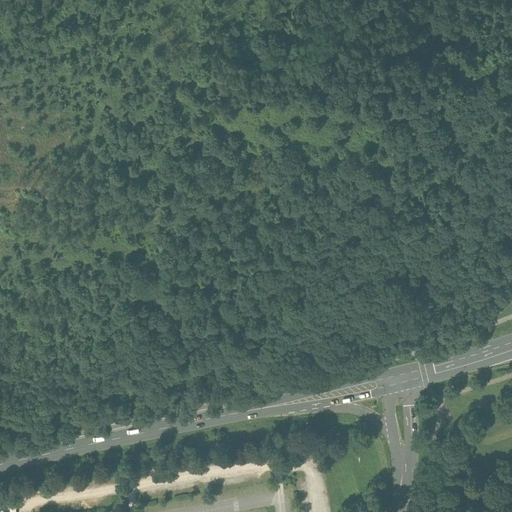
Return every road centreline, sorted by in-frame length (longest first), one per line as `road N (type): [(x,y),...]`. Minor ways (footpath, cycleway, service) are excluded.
road 1 (primary): [(0,467),(282,406)]
road 2 (tertiary): [(396,511),(411,470),(404,378)]
road 3 (tertiary): [(282,406),(358,411),(394,441)]
